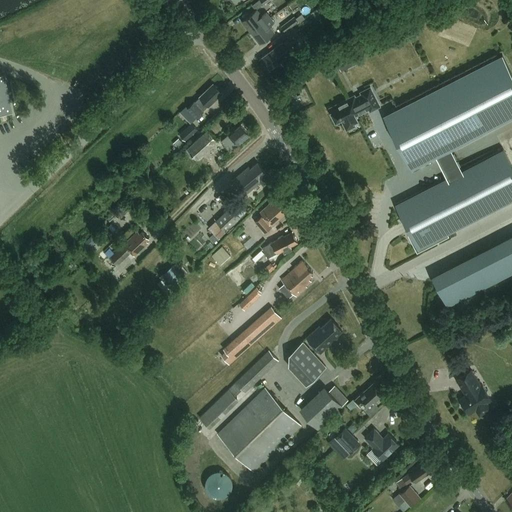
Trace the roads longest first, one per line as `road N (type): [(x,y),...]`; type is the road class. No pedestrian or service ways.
road 1 (residential): [(489,511),(417,407),(268,123),(177,0)]
road 2 (unknown): [(356,292),(511,217)]
